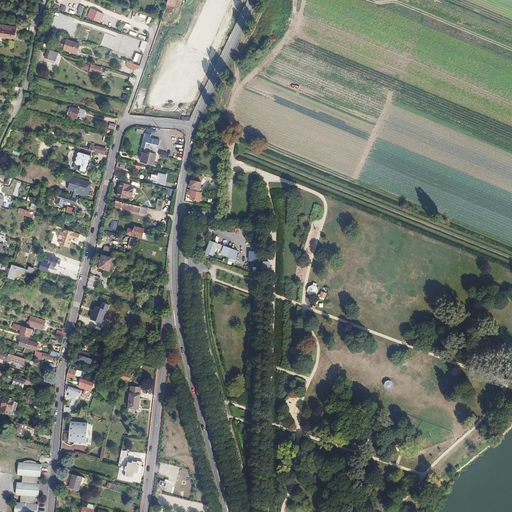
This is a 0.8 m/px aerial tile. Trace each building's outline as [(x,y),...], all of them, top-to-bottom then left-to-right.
[(62,5),(61,6),(55,4),(53,8),(65,12),(67,7),(62,5)] [(101,23),(105,14),(91,8),(87,18),(101,23)] [(0,29),(15,32),(16,27),(0,24),(0,29)] [(80,45),(67,40),(64,48),(77,52),(80,45)] [(138,49),(144,51),(148,42),(143,40),(138,49)] [(72,107),(69,115),(77,117),(79,109),(72,107)] [(144,151),(143,151),(141,162),(154,165),(156,155),(159,146),(146,143),(144,151)] [(103,154),(107,155),(108,151),(104,150),(101,149),(101,148),(94,145),(94,146),(89,145),(88,149),(91,150),(94,151),(94,150),(103,153),(103,154)] [(76,156),(89,160),(91,155),(90,154),(91,150),(88,149),(80,147),(78,151),(77,151),(76,156)] [(79,169),(86,171),(88,165),(86,165),(87,161),(88,162),(89,160),(76,156),(73,164),(80,166),(79,169)] [(115,176),(126,178),(128,171),(120,170),(121,168),(117,167),(115,176)] [(164,184),(166,174),(158,173),(158,175),(154,174),(153,181),(164,184)] [(200,189),(202,176),(196,175),(195,181),(191,180),(190,187),(200,189)] [(81,191),(87,193),(89,188),(86,187),(87,183),(73,178),(73,181),(70,180),(68,187),(79,191),(81,191)] [(132,197),(134,187),(128,186),(128,184),(120,182),(119,187),(120,187),(119,191),(118,191),(117,196),(126,198),(127,196),(132,197)] [(166,197),(173,198),(175,189),(168,188),(166,197)] [(191,196),(190,199),(191,200),(193,200),(193,199),(196,199),(196,200),(200,201),(201,193),(188,191),(187,194),(191,195),(191,196)] [(55,203),(61,205),(62,203),(66,204),(67,202),(74,204),(76,200),(58,195),(57,196),(57,197),(55,203)] [(146,214),(147,209),(116,201),(114,206),(146,214)] [(17,213),(21,214),(36,219),(37,213),(19,208),(17,213)] [(116,230),(119,222),(112,220),(110,229),(116,230)] [(142,237),(144,229),(134,226),(132,235),(142,237)] [(78,242),(81,234),(65,229),(64,233),(61,232),(59,238),(62,239),(60,245),(69,248),(72,240),(78,242)] [(235,259),(238,251),(210,240),(204,255),(209,257),(211,254),(214,255),(216,248),(222,250),(220,253),(235,259)] [(249,261),(258,262),(258,251),(249,251),(249,261)] [(110,272),(114,255),(102,252),(98,268),(103,269),(103,270),(110,272)] [(47,271),(49,263),(42,261),(39,269),(47,271)] [(24,275),(25,270),(11,265),(7,279),(14,281),(16,273),(24,275)] [(34,275),(35,269),(32,268),(29,267),(27,273),(34,275)] [(85,289),(94,293),(98,277),(89,274),(85,289)] [(100,323),(105,310),(95,306),(90,319),(100,323)] [(42,329),(45,321),(30,316),(27,324),(42,329)] [(20,334),(30,337),(31,334),(32,335),(33,330),(32,330),(32,329),(17,324),(16,328),(21,330),(20,334)] [(25,347),(35,350),(38,343),(27,340),(27,338),(23,337),(22,342),(26,344),(25,347)] [(0,359),(6,361),(6,359),(19,363),(21,357),(0,350),(0,359)] [(77,350),(76,354),(95,359),(96,357),(77,350)] [(53,356),(39,352),(38,355),(42,356),(42,357),(51,360),(53,356)] [(95,359),(76,354),(74,361),(92,367),(95,359)] [(33,382),(14,376),(12,380),(17,381),(18,381),(25,383),(24,384),(32,386),(33,382)] [(85,387),(83,394),(89,397),(94,384),(81,379),(79,384),(85,387)] [(68,387),(67,390),(74,393),(74,394),(76,395),(75,398),(78,399),(81,391),(68,387)] [(133,394),(129,415),(136,416),(139,395),(133,394)] [(1,406),(11,409),(14,402),(4,399),(1,406)] [(0,411),(10,414),(11,409),(1,406),(0,410),(0,411)] [(21,435),(24,428),(18,426),(18,423),(14,422),(13,425),(15,426),(13,433),(21,435)] [(78,442),(84,424),(70,423),(68,441),(78,442)] [(168,442),(160,442),(159,461),(167,461),(168,442)] [(36,503),(36,496),(36,492),(33,492),(33,486),(37,486),(37,483),(38,476),(40,476),(41,464),(38,463),(38,462),(33,461),(27,460),(23,461),(23,462),(20,462),(19,474),(24,475),(23,482),(23,486),(25,486),(25,491),(22,491),(22,494),(21,502),(17,502),(16,505),(15,511),(36,511),(37,503),(36,503)] [(187,477),(184,461),(176,463),(177,468),(174,468),(174,472),(172,473),(174,485),(192,482),(191,476),(187,477)] [(141,468),(142,463),(136,462),(135,464),(127,462),(125,472),(130,473),(130,477),(134,478),(134,475),(142,476),(143,468),(141,468)] [(78,490),(82,477),(70,474),(67,483),(69,483),(68,488),(78,490)] [(17,494),(22,494),(22,491),(25,491),(25,486),(23,486),(23,482),(19,481),(17,494)]
